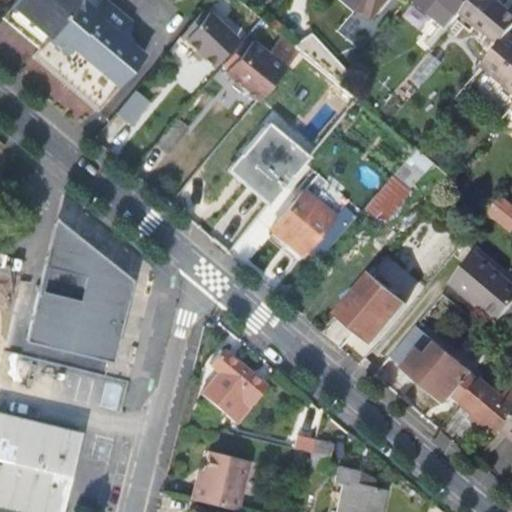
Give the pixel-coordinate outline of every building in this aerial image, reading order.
[(12,0),(0,14),(0,15),(38,47),(78,0),(12,0)] [(96,0),(90,7),(82,0),(78,0),(38,47),(31,55),(97,110),(142,56),(127,44),(125,35),(130,21),(104,0),(96,0)] [(387,0),(349,0),(372,19),(387,0)] [(440,0),(461,17),(463,15),(474,0),(440,0)] [(501,2),(498,0),(474,0),(463,15),(501,47),(510,36),(511,33),(511,16),(498,5),(501,2)] [(238,37),(209,13),(184,41),(214,66),(238,37)] [(311,33),(293,46),(299,50),(331,77),(337,83),(348,70),(311,33)] [(511,37),(510,36),(501,47),(483,67),(511,91),(511,37)] [(231,73),(259,97),(284,68),(299,50),(293,46),(285,39),(270,56),(255,44),(253,47),(243,38),(223,63),(233,70),(231,73)] [(331,77),(299,50),(284,68),(287,71),(273,86),(302,111),(331,77)] [(149,102),(135,90),(115,112),(129,124),(149,102)] [(184,131),(173,121),(153,144),(164,153),(184,131)] [(246,184),(267,202),(307,157),(265,121),(237,154),(257,171),(246,184)] [(226,166),(246,184),(257,171),(237,154),(226,166)] [(381,217),(408,187),(392,174),(366,205),(381,217)] [(269,228),(299,253),(330,216),(300,191),(269,228)] [(495,214),(511,227),(511,200),(508,197),(495,214)] [(129,279),(55,219),(47,253),(89,263),(88,272),(99,275),(110,277),(111,272),(128,285),(129,279)] [(294,259),(299,253),(269,228),(264,234),(294,259)] [(504,275),(477,252),(451,283),(474,303),(477,301),(481,303),(493,290),(504,275)] [(128,285),(111,272),(110,277),(99,275),(88,272),(89,263),(47,253),(34,312),(40,313),(38,319),(32,317),(27,337),(110,358),(128,285)] [(406,303),(372,274),(339,313),(374,341),(406,303)] [(511,307),(511,281),(504,275),(493,290),(481,303),(500,321),(511,307)] [(392,355),(418,377),(456,331),(450,327),(438,341),(418,324),(392,355)] [(480,362),(456,342),(461,336),(456,331),(418,377),(447,401),(456,391),(464,398),(471,390),(463,383),(480,362)] [(234,392),(249,405),(265,386),(221,348),(208,364),(218,373),(200,394),(219,410),(234,392)] [(488,420),(501,431),(511,418),(511,408),(479,380),(471,390),(464,398),(463,399),(477,411),(472,417),(483,426),(488,420)] [(234,423),(249,405),(234,392),(219,410),(234,423)] [(0,415),(0,507),(19,511),(58,511),(77,436),(0,415)] [(511,418),(501,431),(511,440),(511,418)] [(196,482),(192,499),(242,511),(254,461),(208,450),(201,483),(196,482)] [(338,467),(336,480),(342,482),(336,511),(377,511),(383,491),(355,484),(357,472),(338,467)]
